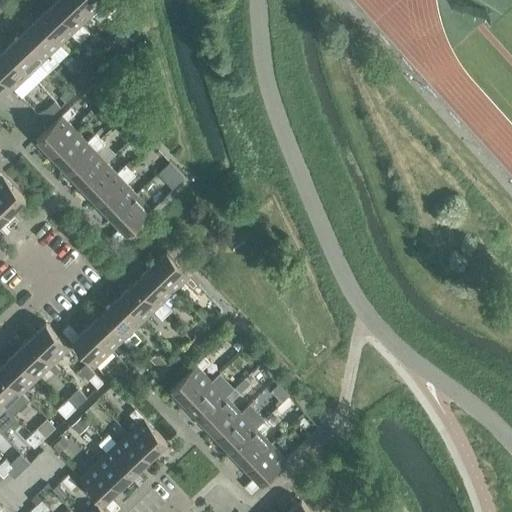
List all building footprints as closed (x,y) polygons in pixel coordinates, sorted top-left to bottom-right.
[(81,23),(92,14),(78,0),(55,0),(52,3),(84,37),(89,32),(81,23)] [(109,0),(78,0),(92,14),(102,4),(110,12),(116,7),(109,0)] [(79,42),(84,37),(52,3),(37,18),(60,43),(71,33),(79,42)] [(37,18),(21,33),(53,67),(58,62),(50,53),(60,43),(37,18)] [(5,48),(29,73),(40,63),(48,72),(53,67),(21,33),(5,48)] [(0,74),(13,88),(29,73),(5,48),(0,53),(0,74)] [(59,62),(54,67),(58,71),(63,67),(59,62)] [(79,79),(84,84),(92,77),(87,72),(79,79)] [(86,91),(93,99),(102,90),(95,83),(86,91)] [(69,88),(60,97),(65,103),(75,94),(69,88)] [(60,107),(55,101),(48,108),(53,114),(60,107)] [(36,138),(51,154),(76,130),(67,120),(75,111),(70,106),(36,138)] [(126,132),(131,138),(138,131),(133,125),(126,132)] [(86,141),(76,130),(51,154),(66,170),(100,138),(95,132),(86,141)] [(105,143),(100,138),(66,170),(81,185),(106,162),(96,151),(105,143)] [(128,161),(125,164),(130,169),(133,166),(128,161)] [(160,171),(175,187),(185,177),(169,161),(160,171)] [(125,164),(116,172),(106,162),(81,185),(96,201),(130,169),(125,164)] [(135,174),(130,169),(96,201),(111,217),(136,193),(126,182),(135,174)] [(0,204),(9,214),(25,199),(0,172),(0,204)] [(151,209),(136,193),(111,217),(120,226),(110,236),(116,242),(151,209)] [(0,222),(9,214),(0,204),(0,222)] [(166,250),(150,265),(174,290),(184,280),(193,289),(198,283),(166,250)] [(164,300),(174,290),(150,265),(135,280),(167,314),(172,309),(164,300)] [(153,310),(161,319),(167,314),(135,280),(119,295),(143,320),(153,310)] [(132,330),(143,320),(119,295),(103,310),(135,343),(141,338),(132,330)] [(103,310),(88,325),(111,350),(122,340),(130,348),(135,343),(103,310)] [(69,346),(46,322),(30,337),(53,362),(69,346)] [(62,330),(95,365),(111,350),(88,325),(78,334),(69,323),(62,330)] [(60,368),(53,362),(30,337),(14,352),(38,377),(49,366),(55,373),(60,368)] [(242,345),(237,340),(232,344),(238,350),(242,345)] [(176,353),(184,346),(180,343),(174,343),(169,347),(176,353)] [(248,364),(254,359),(244,349),(239,354),(248,364)] [(0,365),(0,368),(22,392),(38,377),(14,352),(0,365)] [(149,358),(160,370),(167,363),(159,354),(153,354),(149,358)] [(186,403),(211,380),(201,369),(210,361),(204,355),(171,387),(186,403)] [(84,373),(90,368),(85,363),(76,371),(81,377),(84,373)] [(28,397),(22,392),(0,368),(0,399),(6,407),(12,412),(28,397)] [(88,378),(97,387),(103,381),(94,372),(88,378)] [(244,378),(235,387),(201,419),(216,435),(241,411),(231,400),(249,383),(244,378)] [(221,390),(211,380),(186,403),(201,419),(235,387),(230,382),(221,390)] [(282,400),(288,395),(277,383),(272,389),(282,400)] [(78,388),(62,403),(71,411),(87,397),(78,388)] [(57,408),(65,417),(71,411),(62,403),(57,408)] [(137,422),(127,432),(151,457),(167,441),(135,408),(129,413),(137,422)] [(251,421),(241,411),(216,435),(231,450),(264,418),(259,413),(251,421)] [(72,423),(78,429),(87,421),(80,415),(72,423)] [(261,432),(269,424),(264,418),(231,450),(246,466),(271,442),(261,432)] [(36,427),(31,432),(40,441),(45,436),(36,427)] [(34,447),(40,441),(31,432),(25,438),(34,447)] [(135,472),(151,457),(127,432),(117,442),(108,433),(103,438),(135,472)] [(60,451),(68,443),(61,436),(53,444),(60,451)] [(106,452),(96,461),(119,486),(135,472),(103,438),(98,443),(106,452)] [(286,458),(271,442),(246,466),(255,475),(244,485),(251,492),(286,458)] [(5,457),(0,461),(0,462),(8,471),(14,466),(5,457)] [(120,506),(110,495),(119,486),(96,461),(80,477),(113,511),(120,506)] [(8,471),(0,462),(0,473),(3,476),(8,471)] [(62,479),(71,488),(76,482),(68,473),(62,479)] [(52,488),(60,496),(64,492),(57,484),(52,488)] [(42,498),(36,504),(44,511),(45,511),(50,507),(42,498)] [(313,511),(301,499),(287,511),(313,511)]
